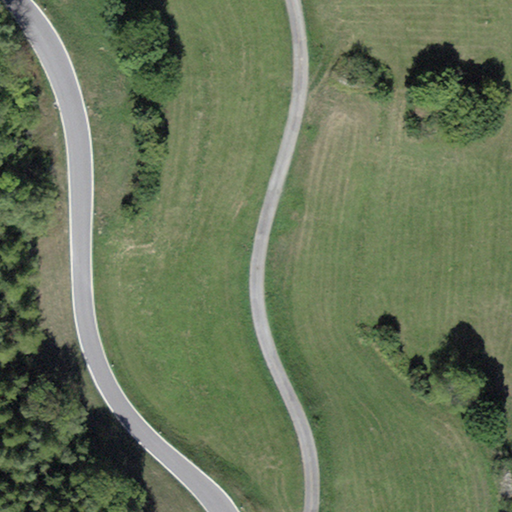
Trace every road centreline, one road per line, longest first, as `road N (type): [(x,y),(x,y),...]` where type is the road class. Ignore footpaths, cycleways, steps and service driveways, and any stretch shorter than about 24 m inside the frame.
road 1 (tertiary): [(223,511),(129,418),(102,374),(85,321),(76,128),(44,37),(15,0)]
road 2 (unclassified): [(311,511),(305,436),(256,298),(262,237),(300,93),(293,0)]
